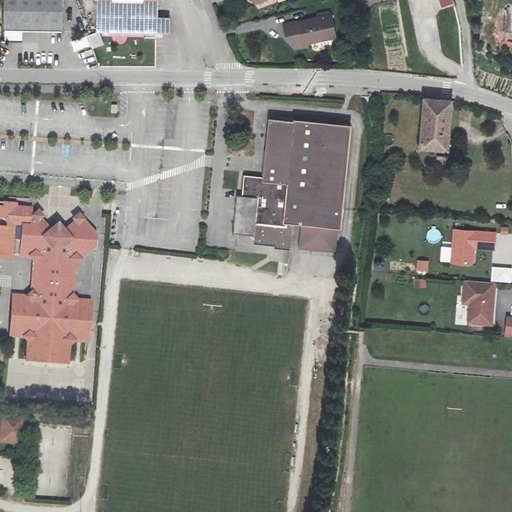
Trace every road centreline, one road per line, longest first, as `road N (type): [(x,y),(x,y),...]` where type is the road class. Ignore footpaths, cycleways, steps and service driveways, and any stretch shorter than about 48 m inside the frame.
road 1 (unclassified): [(230,77),(362,77),(466,91)]
road 2 (unclassified): [(0,76),(230,77)]
